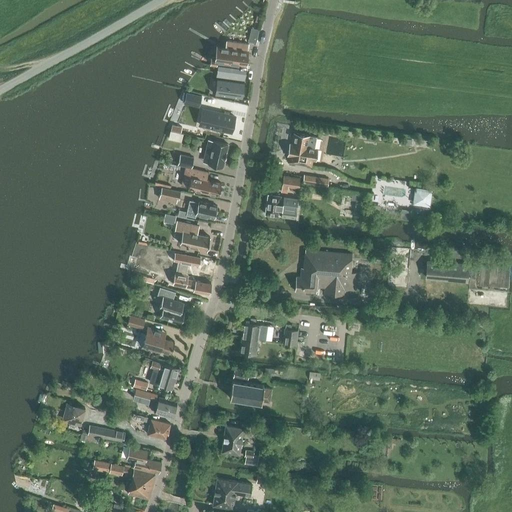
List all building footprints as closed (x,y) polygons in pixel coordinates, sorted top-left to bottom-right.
[(211,57),(210,64),(218,65),(247,70),(247,65),(246,65),(249,45),(226,42),(225,53),(218,52),(217,58),(211,57)] [(247,70),(218,65),(216,76),(246,80),(247,70)] [(217,79),(219,79),(217,94),(215,94),(214,95),(242,98),(245,82),(217,79)] [(186,92),(183,103),(199,107),(202,96),(186,92)] [(204,109),(200,125),(231,132),(235,117),(204,109)] [(318,149),(315,149),(317,137),(294,133),(292,145),(290,144),(287,156),(289,156),(288,163),(304,165),(312,166),(313,161),(316,161),(318,149)] [(203,162),(208,163),(223,167),(228,144),(214,140),(209,139),(203,162)] [(178,164),(192,167),(194,157),(180,154),(178,164)] [(209,172),(186,167),(182,185),(188,187),(188,188),(218,195),(221,182),(207,179),(209,172)] [(281,191),(287,192),(288,187),(298,188),(300,178),(284,175),(281,191)] [(303,183),(322,186),(327,187),(328,179),(304,175),(303,183)] [(181,191),(162,187),(159,198),(176,202),(177,199),(179,199),(181,191)] [(432,189),(415,187),(413,204),(429,207),(432,189)] [(268,194),(266,214),(278,216),(279,210),(282,211),(282,205),(279,205),(281,196),(268,194)] [(187,212),(186,215),(187,215),(195,217),(196,215),(214,219),(217,206),(199,202),(198,203),(190,201),(187,212)] [(210,237),(197,234),(199,226),(177,221),(174,230),(182,232),(180,243),(207,249),(210,237)] [(356,291),(357,273),(350,272),(352,254),(305,250),(303,268),(301,268),(301,277),(296,277),(295,291),(316,293),(317,287),(325,288),(324,294),(344,296),(344,290),(356,291)] [(183,254),(182,262),(199,264),(200,257),(183,254)] [(425,277),(466,281),(468,281),(469,263),(427,260),(425,277)] [(186,287),(187,285),(194,286),(194,291),(209,294),(211,283),(188,279),(189,275),(175,272),(173,284),(186,287)] [(157,295),(163,297),(160,308),(163,309),(160,317),(180,323),(184,312),(181,311),(183,303),(173,299),(175,292),(160,287),(157,295)] [(300,314),(301,310),(301,305),(294,304),(293,313),(300,314)] [(127,324),(142,328),(144,320),(130,315),(127,324)] [(244,322),(242,338),(258,339),(260,325),(244,322)] [(138,345),(160,351),(161,350),(171,353),(174,342),(164,339),(166,332),(148,327),(146,333),(141,332),(138,345)] [(289,345),(291,330),(285,329),(283,344),(289,345)] [(291,330),(289,345),(295,346),(298,331),(291,330)] [(255,354),(258,339),(242,338),(240,352),(255,354)] [(150,382),(158,385),(171,389),(175,377),(176,377),(179,369),(164,364),(164,365),(152,361),(151,367),(154,368),(150,382)] [(235,367),(233,377),(247,379),(248,374),(255,375),(256,370),(235,367)] [(320,373),(310,372),(309,379),(320,380),(320,373)] [(148,383),(135,379),(133,386),(146,389),(148,383)] [(231,389),(229,398),(232,398),(261,403),(261,401),(269,402),(271,389),(264,388),(264,385),(232,380),(231,389)] [(148,402),(149,398),(158,400),(154,412),(172,417),(176,402),(157,397),(157,394),(151,393),(136,388),(133,398),(148,402)] [(67,403),(62,421),(80,426),(85,408),(67,403)] [(150,422),(147,434),(167,439),(170,424),(129,414),(128,417),(150,422)] [(93,436),(123,442),(125,433),(95,426),(90,425),(88,435),(93,436)] [(225,426),(221,452),(239,454),(243,429),(225,426)] [(159,473),(161,462),(146,459),(148,451),(129,447),(126,458),(135,460),(133,467),(159,473)] [(245,464),(256,465),(258,455),(253,454),(254,451),(246,449),(245,456),(246,456),(245,464)] [(123,472),(132,474),(132,477),(128,494),(149,499),(155,474),(124,466),(95,460),(93,469),(122,475),(123,472)] [(217,478),(213,505),(233,509),(235,493),(250,496),(252,484),(237,482),(237,481),(217,478)] [(125,511),(122,511),(102,505),(86,500),(83,510),(89,511),(98,511),(100,509),(108,511),(125,511)] [(51,508),(61,511),(73,511),(68,510),(69,508),(53,503),(51,508)]
